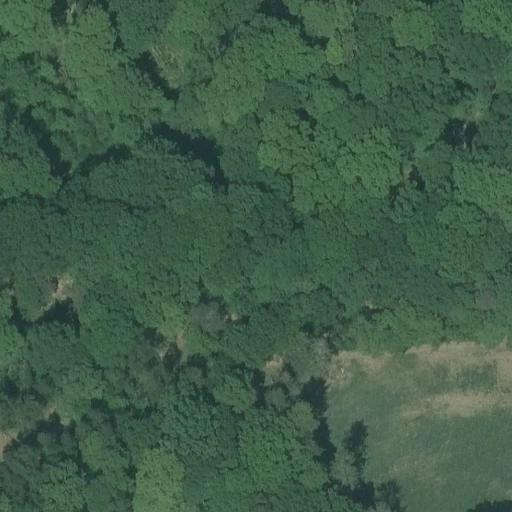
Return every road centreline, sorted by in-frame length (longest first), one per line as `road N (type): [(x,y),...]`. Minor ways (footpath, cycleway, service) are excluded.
road 1 (track): [(0,254),(309,252),(372,202),(474,152),(494,126),(491,80),(461,0)]
road 2 (track): [(247,511),(229,487),(134,511)]
